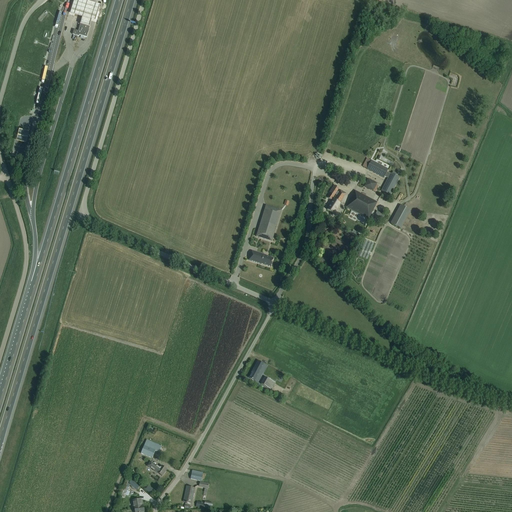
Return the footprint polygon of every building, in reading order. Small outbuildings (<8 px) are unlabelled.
[(96,7),(74,0),(70,14),(81,18),(79,23),(87,26),(88,21),(92,22),(96,7)] [(86,37),(90,27),(80,24),(78,31),(74,30),(72,34),(79,36),(79,35),(86,37)] [(29,134),(19,132),(16,144),(26,146),(29,134)] [(366,159),(362,166),(367,169),(383,178),(384,176),(388,178),(381,191),(390,196),(399,178),(390,173),(390,174),(386,172),(388,169),(371,161),(366,159)] [(373,192),(377,184),(368,179),(364,187),(373,192)] [(330,194),(327,198),(331,200),(339,188),(334,186),(329,193),(330,194)] [(345,194),(343,192),(339,190),(327,210),(333,214),(339,204),(339,203),(345,194)] [(346,208),(368,219),(377,203),(355,191),(346,208)] [(265,206),(256,237),(271,242),(281,211),(265,206)] [(399,206),(390,224),(401,229),(410,211),(399,206)] [(252,252),(249,261),(270,267),(273,258),(252,252)] [(254,371),(249,379),(254,382),(256,379),(257,380),(260,375),(259,374),(263,366),(255,362),(251,370),(254,371)] [(264,377),(260,384),(271,390),(275,383),(264,377)] [(161,447),(146,440),(141,453),(152,458),(155,450),(159,452),(161,447)] [(157,472),(157,473),(162,476),(167,470),(162,466),(159,470),(150,463),(148,466),(151,469),(154,471),(157,472)] [(201,481),(203,473),(192,471),(190,479),(201,481)] [(194,489),(192,488),(187,487),(185,494),(186,494),(185,497),(184,497),(183,502),(186,503),(187,503),(191,504),(194,489)] [(140,496),(135,497),(136,506),(134,507),(134,511),(143,511),(143,506),(141,506),(140,496)]
